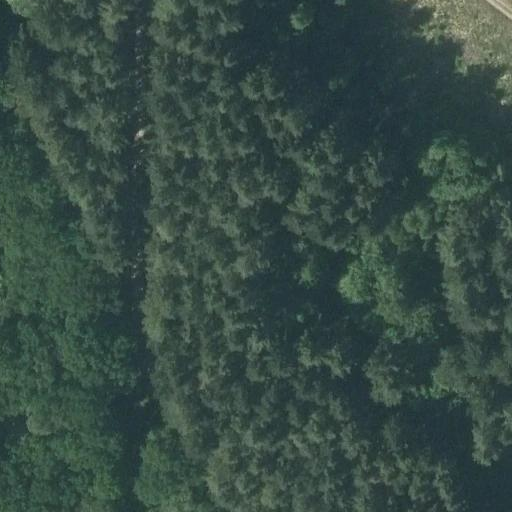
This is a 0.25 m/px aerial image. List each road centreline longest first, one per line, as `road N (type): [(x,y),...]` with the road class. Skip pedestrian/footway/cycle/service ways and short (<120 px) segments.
road 1 (track): [(139,0),(136,251),(193,393),(253,511)]
road 2 (track): [(136,251),(126,511)]
